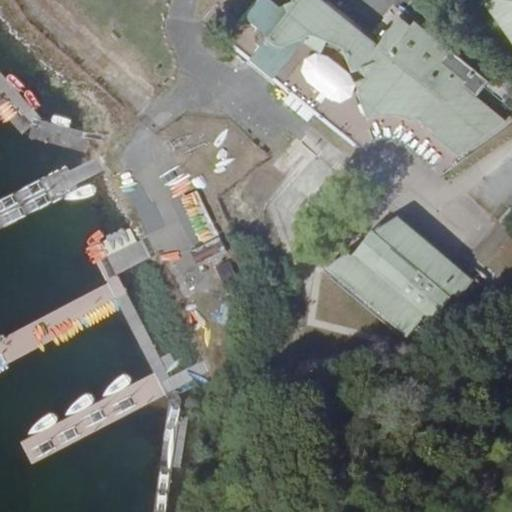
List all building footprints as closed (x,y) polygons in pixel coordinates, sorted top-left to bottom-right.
[(446,61),(410,31),(399,23),(381,46),(350,20),(345,26),(312,0),(267,0),(231,47),(346,140),(367,115),(368,120),(372,119),(384,118),(403,120),(411,122),(421,127),(461,159),(507,127),(476,101),(484,91),(471,79),(463,86),(441,68),(446,61)] [(511,0),(489,0),(489,2),(511,35),(511,0)] [(414,27),(410,31),(446,61),(441,68),(463,86),(471,79),(484,91),(487,86),(414,27)] [(199,242),(217,234),(198,189),(181,197),(199,242)] [(458,296),(473,277),(399,217),(376,230),(380,234),(375,240),(365,245),(355,252),(352,256),(349,253),(327,267),(409,334),(425,313),(434,319),(452,297),(451,296),(454,292),(458,296)] [(174,252),(161,260),(177,284),(190,276),(174,252)]
